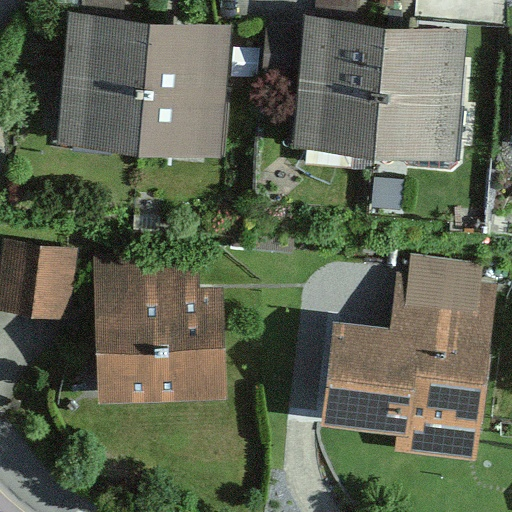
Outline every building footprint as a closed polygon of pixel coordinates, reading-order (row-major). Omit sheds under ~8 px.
[(131,12),(72,7),(61,137),(139,144),(150,14),(131,12)] [(366,15),(310,10),(297,142),(376,149),(387,16),(366,15)] [(175,15),(150,14),(139,144),(222,151),(233,20),(175,15)] [(408,18),(387,16),(376,149),(458,155),(468,23),(408,18)] [(79,250),(7,242),(0,287),(0,306),(67,316),(79,250)] [(202,252),(96,256),(103,400),(231,394),(225,285),(203,286),(202,252)] [(392,325),(335,319),(323,420),(398,429),(396,448),(477,457),(498,283),(481,281),(484,261),(414,253),(412,271),(398,270),(392,325)]
